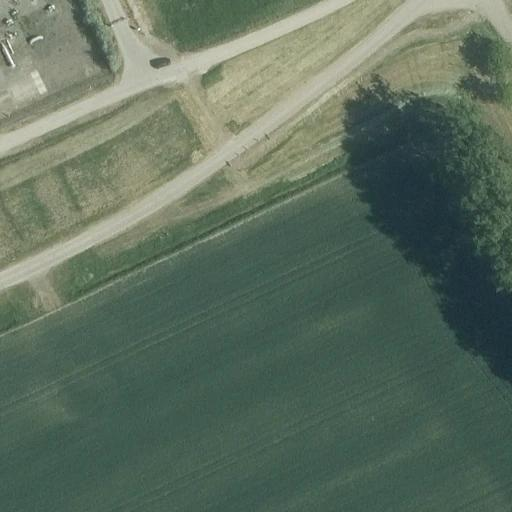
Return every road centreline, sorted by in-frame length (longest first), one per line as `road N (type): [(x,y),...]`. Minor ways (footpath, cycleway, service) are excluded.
road 1 (unclassified): [(427,0),(142,213),(0,281)]
road 2 (unclassified): [(144,81),(320,0)]
road 3 (unclassified): [(144,81),(0,146)]
